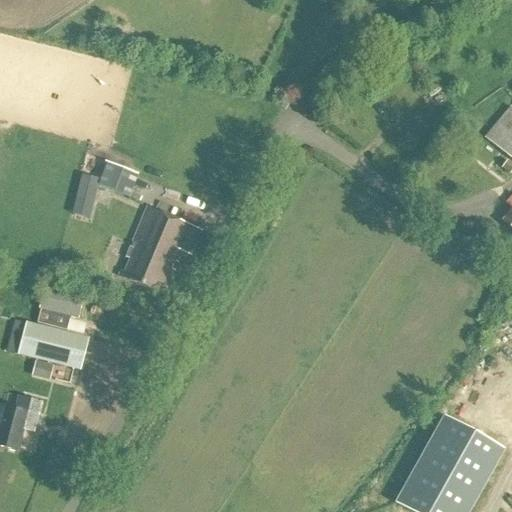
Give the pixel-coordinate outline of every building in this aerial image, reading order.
[(511,110),(509,109),(484,138),(511,161),(511,110)] [(509,176),(511,171),(511,166),(506,162),(500,170),(509,176)] [(113,194),(122,171),(106,165),(97,187),(113,194)] [(92,206),(95,195),(80,191),(75,211),(87,214),(90,205),(92,206)] [(511,205),(511,207),(511,212),(502,223),(511,231),(511,205)] [(192,258),(202,232),(146,209),(118,278),(151,291),(153,285),(167,290),(182,254),(192,258)] [(84,299),(45,290),(40,311),(41,311),(37,325),(66,332),(69,321),(78,323),(84,299)] [(14,321),(6,354),(80,372),(88,339),(14,321)] [(49,383),(52,368),(34,364),(31,378),(49,383)] [(35,435),(43,405),(20,399),(16,411),(0,407),(0,449),(19,455),(24,432),(35,435)] [(469,511),(506,447),(447,414),(400,496),(387,489),(380,501),(398,511),(396,511),(469,511)]
